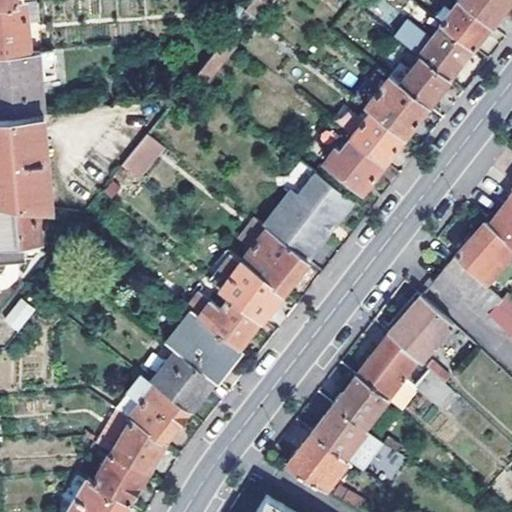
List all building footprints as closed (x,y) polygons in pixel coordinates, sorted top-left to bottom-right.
[(254,0),(247,9),(259,17),(272,0),(254,0)] [(457,0),(441,21),(443,22),(473,46),(490,24),(460,0),(457,0)] [(460,0),(490,24),(497,15),(508,0),(460,0)] [(0,52),(30,50),(26,1),(0,3),(0,52)] [(407,18),(393,36),(415,52),(429,35),(407,18)] [(443,22),(420,53),(450,76),(473,46),(443,22)] [(132,41),(153,39),(151,23),(130,25),(132,41)] [(245,30),(236,23),(226,35),(236,43),(245,30)] [(236,43),(226,35),(194,74),(205,82),(237,44),(236,43)] [(38,52),(40,70),(55,69),(53,48),(38,49),(38,52)] [(30,50),(0,52),(0,112),(44,109),(40,70),(38,52),(30,52),(30,50)] [(393,72),(430,101),(450,76),(420,53),(419,54),(423,58),(414,69),(402,61),(393,72)] [(369,103),(374,107),(406,131),(430,101),(393,72),(369,103)] [(67,182),(77,207),(83,207),(171,98),(133,102),(67,182)] [(348,130),(385,159),(406,131),(374,107),(365,118),(356,112),(344,127),(348,130)] [(0,198),(41,203),(52,204),(45,109),(44,109),(0,112),(0,198)] [(363,186),(385,159),(348,130),(327,158),(363,186)] [(138,173),(161,145),(148,135),(125,163),(138,173)] [(354,197),(317,169),(299,191),(292,186),(287,193),(331,227),(354,197)] [(331,227),(287,193),(265,221),(269,223),(267,225),(308,257),(331,227)] [(511,244),(511,194),(509,199),(490,223),(511,244)] [(41,203),(0,198),(0,261),(27,259),(26,241),(41,240),(39,221),(41,203)] [(308,257),(267,225),(255,216),(252,221),(263,230),(242,257),(283,288),(308,257)] [(488,280),(511,251),(511,244),(490,223),(486,219),(435,279),(456,298),(460,294),(489,318),(494,314),(511,330),(511,294),(510,293),(505,298),(488,280)] [(263,230),(252,221),(238,238),(250,247),(263,230)] [(230,292),(262,316),(283,288),(242,257),(221,284),(230,292)] [(187,303),(192,307),(240,343),(262,316),(230,292),(222,302),(212,295),(203,305),(192,297),(187,303)] [(430,350),(454,322),(422,292),(398,322),(430,350)] [(35,309),(22,298),(7,316),(20,327),(35,309)] [(175,347),(214,376),(227,360),(240,343),(192,307),(167,339),(175,347)] [(376,349),(405,374),(418,358),(389,332),(376,349)] [(151,379),(175,347),(167,339),(141,372),(151,379)] [(175,347),(151,379),(189,409),(214,376),(175,347)] [(457,393),(429,367),(415,384),(405,374),(376,349),(358,374),(386,398),(398,408),(417,387),(442,410),(457,393)] [(114,404),(129,415),(165,440),(189,409),(151,379),(141,372),(114,404)] [(386,398),(358,374),(336,403),(366,425),(386,398)] [(352,458),(356,461),(377,433),(366,425),(336,403),(315,431),(352,458)] [(114,404),(113,404),(93,440),(109,449),(129,415),(114,404)] [(165,440),(129,415),(109,449),(146,471),(165,440)] [(291,464),(330,488),(338,478),(352,458),(315,431),(291,464)] [(91,479),(128,500),(146,471),(109,449),(91,479)] [(91,479),(85,475),(64,511),(121,511),(128,500),(91,479)] [(346,483),(338,478),(330,488),(339,494),(346,483)] [(347,481),(346,483),(339,494),(364,510),(372,497),(347,481)] [(296,511),(267,494),(254,511),(296,511)]
